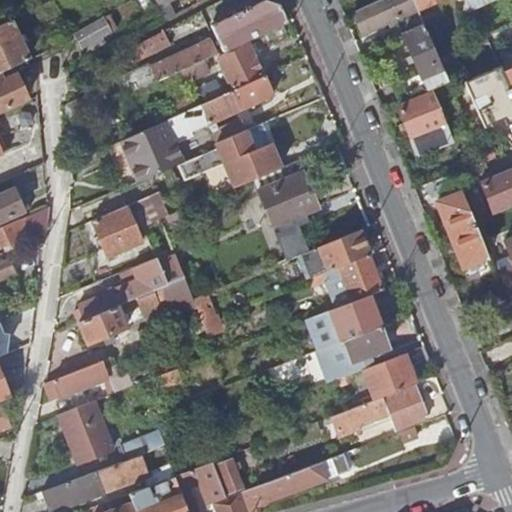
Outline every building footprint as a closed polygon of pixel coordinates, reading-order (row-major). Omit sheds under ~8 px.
[(153,0),(164,21),(174,16),(165,0),(153,0)] [(415,9),(411,0),(377,0),(351,12),(360,33),(394,18),(396,23),(401,21),(399,16),(415,9)] [(435,0),(411,0),(415,9),(435,0)] [(221,52),(284,23),(276,6),(263,1),(209,26),(221,52)] [(461,15),(465,24),(475,20),(471,11),(461,15)] [(422,25),(417,14),(401,21),(396,23),(401,34),(422,25)] [(0,71),(26,60),(8,21),(0,24),(0,71)] [(437,58),(422,25),(401,34),(425,89),(446,81),(437,58)] [(168,44),(161,31),(126,49),(133,63),(168,44)] [(202,61),(214,55),(208,41),(149,68),(147,64),(118,77),(127,96),(172,75),(176,73),(202,61)] [(260,75),(246,46),(216,60),(229,89),(260,75)] [(176,73),(181,86),(208,73),(202,61),(176,73)] [(511,67),(501,72),(511,96),(511,67)] [(178,87),(181,86),(176,73),(172,75),(178,87)] [(0,110),(25,99),(14,75),(2,81),(0,77),(0,110)] [(270,95),(261,77),(198,105),(206,124),(270,95)] [(76,103),(82,116),(105,105),(99,91),(76,103)] [(192,108),(198,105),(193,93),(187,96),(192,108)] [(430,93),(396,106),(412,147),(435,138),(430,127),(441,122),(430,93)] [(170,118),(192,108),(187,96),(164,106),(170,118)] [(126,186),(159,172),(177,164),(182,162),(173,143),(190,136),(188,132),(206,124),(198,105),(192,108),(170,118),(108,146),(126,186)] [(214,142),(241,131),(237,120),(209,132),(214,142)] [(233,188),(279,168),(268,145),(253,151),(244,130),(241,131),(214,142),(215,148),(182,162),(177,164),(183,178),(184,179),(217,166),(214,158),(219,156),(233,188)] [(481,162),(469,133),(449,142),(461,170),(481,162)] [(483,162),(481,162),(461,170),(458,171),(464,187),(479,181),(491,213),(511,204),(511,166),(489,176),(483,162)] [(164,185),(183,178),(177,164),(159,172),(164,185)] [(317,208),(302,172),(255,191),(270,228),(317,208)] [(0,194),(0,221),(22,212),(12,189),(0,194)] [(165,191),(136,197),(141,223),(170,217),(165,191)] [(436,202),(461,265),(486,256),(460,192),(436,202)] [(140,243),(125,207),(91,221),(106,258),(140,243)] [(44,230),(42,210),(19,220),(26,237),(44,230)] [(0,248),(26,237),(19,220),(0,228),(0,248)] [(298,223),(278,228),(286,255),(305,249),(298,223)] [(336,266),(366,254),(357,231),(317,247),(322,261),(319,263),(317,258),(303,264),(308,277),(323,271),(336,266)] [(511,236),(503,240),(511,262),(511,236)] [(27,271),(19,253),(0,261),(0,280),(1,282),(27,271)] [(349,302),(367,295),(386,288),(383,281),(379,271),(374,273),(366,254),(336,266),(323,271),(326,279),(322,280),(333,307),(349,302)] [(151,291),(183,278),(177,264),(159,271),(155,259),(131,268),(133,274),(120,279),(123,287),(77,306),(82,320),(151,291)] [(511,290),(511,289),(500,261),(490,264),(502,295),(511,290)] [(131,268),(118,274),(120,279),(133,274),(131,268)] [(159,309),(151,291),(82,320),(77,322),(86,344),(124,328),(118,314),(137,307),(141,317),(159,309)] [(340,341),(379,327),(367,295),(349,302),(333,307),(331,308),(327,309),(328,311),(339,341),(340,341)] [(213,315),(200,321),(205,335),(219,329),(213,315)] [(387,348),(379,327),(340,341),(348,362),(387,348)] [(347,410),(413,385),(401,354),(361,370),(371,395),(345,405),(347,410)] [(311,373),(303,355),(266,370),(273,388),(311,373)] [(0,401),(6,399),(17,395),(11,382),(7,381),(3,372),(5,368),(0,356),(0,401)] [(104,372),(101,361),(39,385),(44,403),(95,383),(93,377),(104,372)] [(351,382),(349,374),(335,379),(338,387),(351,382)] [(426,417),(413,385),(347,410),(329,417),(337,437),(358,429),(357,426),(369,421),(367,413),(376,410),(376,407),(383,405),(386,414),(380,416),(383,422),(389,419),(393,430),(426,417)] [(91,402),(56,415),(76,464),(110,452),(91,402)] [(413,427),(398,433),(402,442),(417,437),(413,427)] [(139,456),(162,446),(156,432),(118,446),(123,461),(139,456)] [(166,480),(173,477),(168,466),(146,474),(139,456),(123,461),(40,492),(47,511),(50,511),(141,478),(145,488),(166,480)] [(215,465),(226,495),(240,489),(229,460),(215,465)] [(198,511),(196,504),(192,505),(188,495),(186,496),(184,489),(198,484),(206,505),(209,504),(224,499),(210,463),(173,477),(186,511),(198,511)] [(255,511),(253,507),(324,480),(317,463),(224,499),(209,504),(212,511),(255,511)] [(186,511),(173,477),(166,480),(173,498),(152,506),(145,488),(128,495),(134,511),(186,511)] [(134,511),(128,495),(86,510),(86,511),(134,511)]
